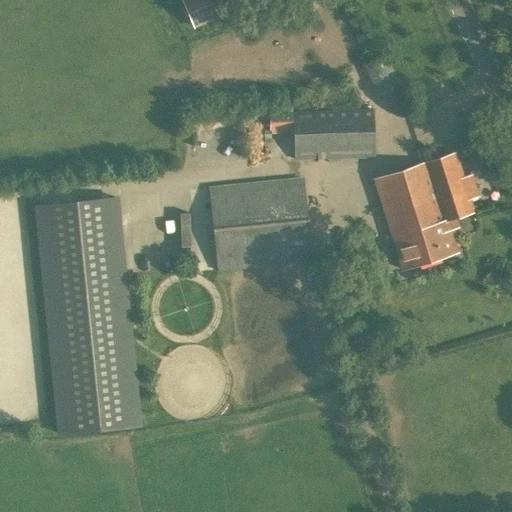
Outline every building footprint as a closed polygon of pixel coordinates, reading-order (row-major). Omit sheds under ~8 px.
[(180,0),(193,28),(238,9),(234,0),(180,0)] [(409,109),(386,56),(365,65),(380,100),(386,97),(395,115),(409,109)] [(292,133),(293,144),(287,144),(287,157),(294,156),(294,161),(375,157),(373,109),(270,113),(271,134),(292,133)] [(455,153),(424,162),(425,163),(374,179),(402,269),(457,252),(450,228),(458,226),(455,218),(473,213),(455,153)] [(209,190),(217,271),(312,262),(303,178),(209,190)] [(58,203),(55,203),(34,205),(57,435),(141,427),(126,273),(118,197),(58,203)]
